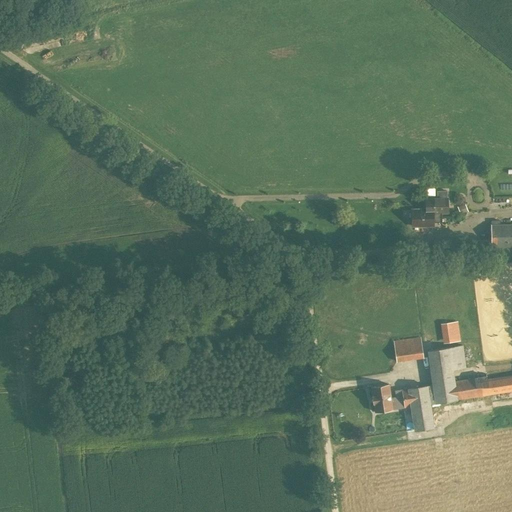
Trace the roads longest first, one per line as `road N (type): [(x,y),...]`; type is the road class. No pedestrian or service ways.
road 1 (unclassified): [(301,260),(0,49)]
road 2 (residential): [(335,511),(301,260)]
